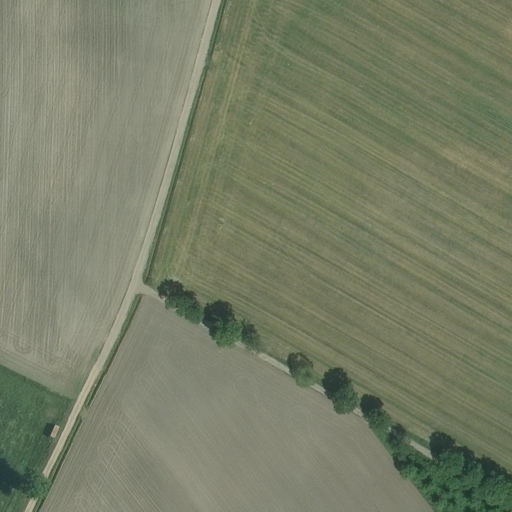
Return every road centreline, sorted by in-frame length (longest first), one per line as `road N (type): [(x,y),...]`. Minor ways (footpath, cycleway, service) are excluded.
road 1 (track): [(135,289),(511,501)]
road 2 (track): [(135,289),(215,0)]
road 3 (track): [(28,511),(135,289)]
